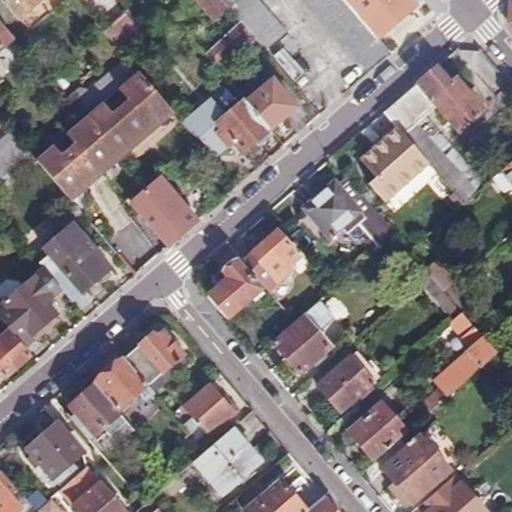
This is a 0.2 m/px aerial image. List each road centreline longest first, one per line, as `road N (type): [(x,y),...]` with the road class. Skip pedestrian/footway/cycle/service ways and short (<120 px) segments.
road 1 (residential): [(163,277),(472,10)]
road 2 (residential): [(359,511),(163,277)]
road 3 (residential): [(0,420),(163,277)]
